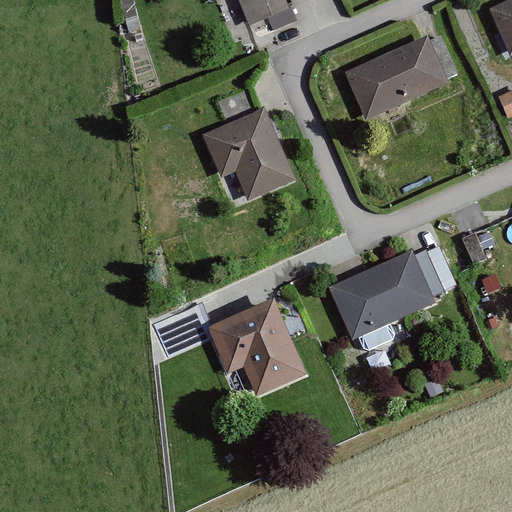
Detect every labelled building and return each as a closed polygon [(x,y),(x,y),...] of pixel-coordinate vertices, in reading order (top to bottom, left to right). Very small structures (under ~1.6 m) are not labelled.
[(232,0),(245,31),(285,14),(279,0),(232,0)] [(511,56),(511,1),(486,14),(506,59),(511,56)] [(443,89),(423,43),(342,78),(362,124),(443,89)] [(511,118),(511,92),(496,101),(506,121),(511,118)] [(290,186),(258,113),(199,139),(218,181),(230,175),(244,206),(290,186)] [(429,304),(407,254),(325,291),(348,341),(429,304)] [(300,373),(271,303),(205,330),(224,376),(240,369),(250,394),(300,373)]
